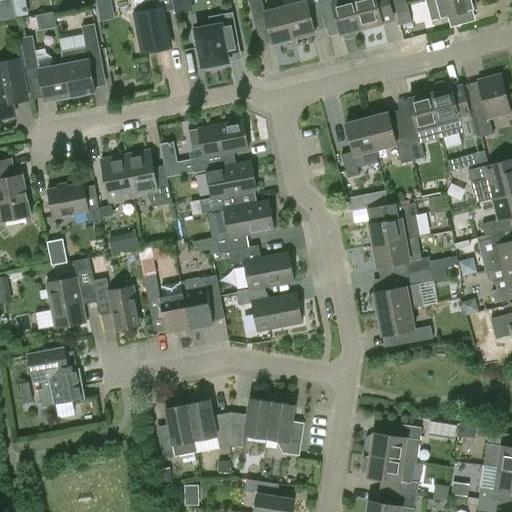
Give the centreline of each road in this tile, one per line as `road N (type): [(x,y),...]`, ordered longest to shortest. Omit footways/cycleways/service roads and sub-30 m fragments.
road 1 (residential): [(344,376),(343,329),(319,212),(293,183),(271,95)]
road 2 (residential): [(271,95),(511,38)]
road 3 (residential): [(344,376),(226,358),(109,379)]
road 4 (residential): [(55,128),(248,89),(271,95)]
road 5 (residential): [(327,511),(344,376)]
